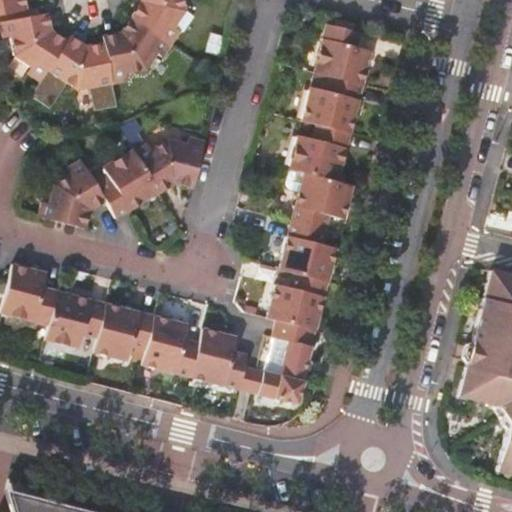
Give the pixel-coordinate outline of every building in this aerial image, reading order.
[(0,0),(0,15),(25,11),(23,0),(0,0)] [(137,0),(138,1),(129,16),(136,20),(146,3),(145,0),(137,0)] [(145,0),(146,3),(136,20),(170,43),(178,31),(172,28),(182,10),(180,0),(145,0)] [(46,15),(39,16),(43,37),(62,49),(65,44),(50,34),(46,15)] [(39,16),(0,23),(0,30),(2,40),(9,39),(14,58),(30,69),(26,75),(39,83),(43,78),(62,49),(43,37),(39,16)] [(103,36),(104,43),(124,39),(136,20),(129,16),(119,32),(103,36)] [(336,17),(334,25),(353,30),(355,22),(336,17)] [(124,39),(104,43),(106,50),(113,84),(127,80),(126,74),(143,70),(154,54),(161,57),(170,43),(136,20),(124,39)] [(327,23),(314,72),(327,76),(362,84),(370,49),(357,46),(361,32),(353,30),(334,25),(327,23)] [(69,38),(65,44),(83,55),(106,50),(104,43),(85,48),(69,38)] [(83,55),(65,44),(62,49),(43,78),(56,87),(59,82),(74,91),(96,86),(98,94),(114,90),(113,84),(106,50),(83,55)] [(310,86),(301,120),(316,124),(350,133),(363,85),(362,84),(327,76),(324,90),(310,86)] [(297,134),(289,169),(304,172),(338,181),(350,133),(316,124),(312,138),(297,134)] [(146,145),(134,152),(155,186),(171,177),(193,183),(204,142),(189,138),(186,146),(165,140),(149,150),(146,145)] [(109,181),(97,188),(103,197),(106,203),(115,218),(158,192),(155,186),(134,152),(133,150),(102,168),(109,181)] [(42,205),(39,217),(79,228),(85,207),(103,197),(97,188),(81,160),(67,169),(71,175),(54,185),(48,207),(42,205)] [(304,172),(289,169),(285,183),(288,188),(299,191),(304,172)] [(299,191),(291,220),(327,229),(330,216),(344,220),(353,185),(338,181),(304,172),(299,191)] [(155,186),(158,192),(170,185),(192,190),(193,183),(171,177),(155,186)] [(85,207),(79,228),(86,229),(90,213),(106,203),(103,197),(85,207)] [(292,272),(328,281),(336,248),(323,244),(327,229),(291,220),(279,269),(292,272)] [(13,266),(0,314),(49,327),(58,293),(43,289),(46,275),(13,266)] [(277,321),(315,331),(328,281),(292,272),(289,286),(276,283),(267,319),(277,321)] [(511,278),(489,272),(470,350),(490,356),(487,365),(467,360),(458,396),(491,404),(511,409),(511,410),(507,430),(496,473),(511,476),(511,278)] [(49,327),(46,341),(80,350),(84,336),(98,339),(106,305),(58,293),(49,327)] [(98,339),(94,354),(128,362),(131,347),(146,350),(154,317),(106,305),(98,339)] [(187,324),(154,317),(146,350),(142,366),(191,378),(200,342),(184,338),(187,324)] [(264,371),(258,394),(297,404),(315,331),(277,321),(273,337),(288,341),(279,375),(264,371)] [(236,336),(203,328),(200,342),(191,378),(238,390),(244,365),(247,355),(233,351),(236,336)] [(490,356),(470,350),(469,355),(467,360),(487,365),(490,356)] [(244,365),(238,390),(241,390),(251,393),(258,394),(264,371),(247,366),(244,365)] [(511,410),(511,409),(491,404),(490,409),(503,427),(507,430),(511,410)] [(88,511),(3,490),(9,511),(88,511)]
